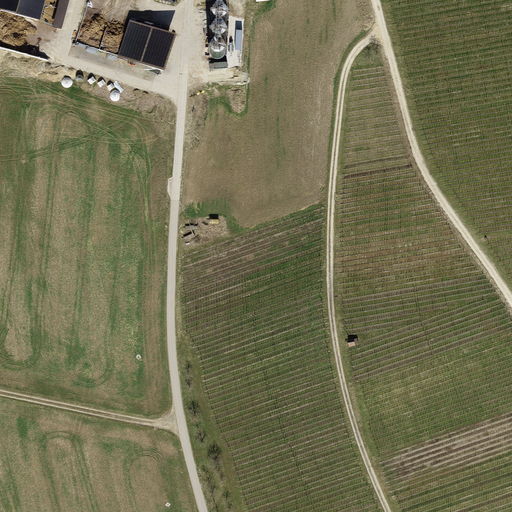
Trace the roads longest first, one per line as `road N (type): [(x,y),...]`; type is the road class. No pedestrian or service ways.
road 1 (residential): [(204,511),(171,349),(191,0)]
road 2 (track): [(384,32),(358,50),(345,80),(330,197),(331,301),(353,420),(389,511)]
road 3 (track): [(511,301),(423,171),(375,0)]
road 4 (track): [(181,425),(0,393)]
